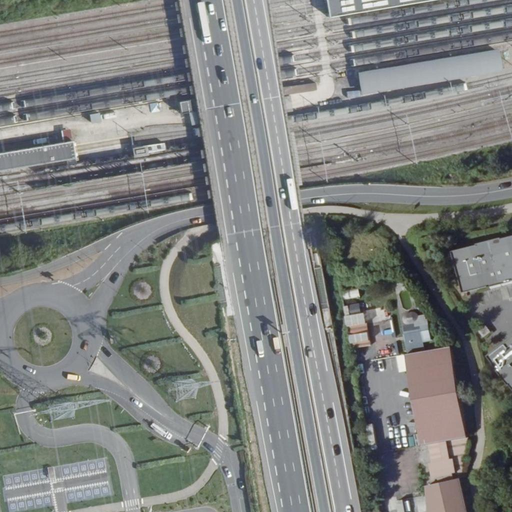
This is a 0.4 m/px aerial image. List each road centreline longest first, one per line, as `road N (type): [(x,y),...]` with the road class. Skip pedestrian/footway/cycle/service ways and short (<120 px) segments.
road 1 (motorway): [(202,0),(293,511)]
road 2 (motorway): [(342,511),(251,0)]
road 3 (primary): [(325,511),(234,0)]
road 4 (unclassified): [(511,188),(327,194),(174,220),(127,247),(78,307)]
road 5 (unclassified): [(74,374),(148,406),(90,339)]
